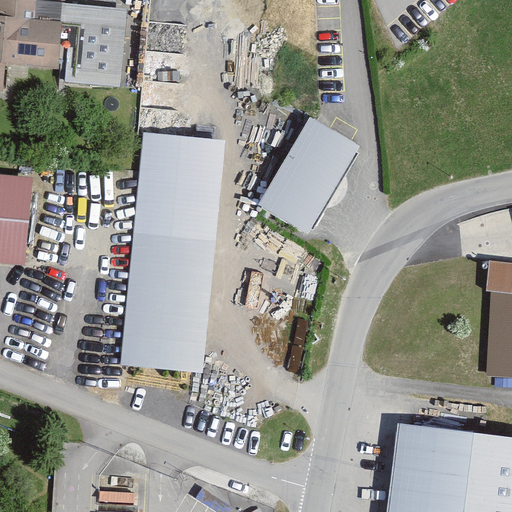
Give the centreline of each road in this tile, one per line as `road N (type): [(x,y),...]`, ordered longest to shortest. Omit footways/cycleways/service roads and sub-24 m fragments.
road 1 (unclassified): [(319,481),(363,297),(386,255),(438,214),(511,192)]
road 2 (unclassified): [(319,481),(0,373)]
